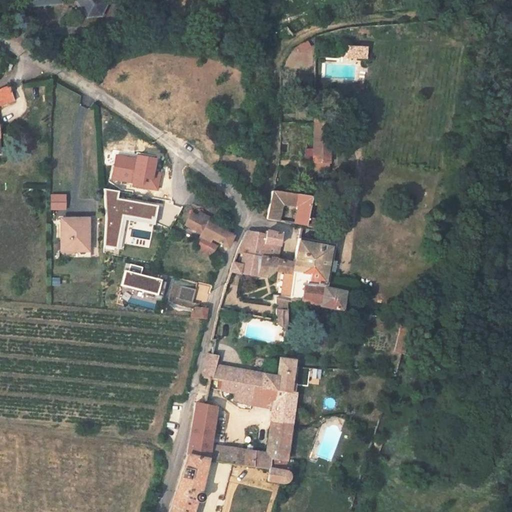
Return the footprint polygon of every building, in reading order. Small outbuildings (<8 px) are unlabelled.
[(62,5),(62,0),(73,0),(73,2),(86,16),(96,20),(107,12),(105,0),(30,0),(33,11),(62,5)] [(308,49),(321,43),(319,36),(305,42),(308,49)] [(364,58),(364,45),(344,45),(344,58),(364,58)] [(1,108),(17,101),(12,87),(0,91),(0,156),(4,156),(1,108)] [(330,166),(334,117),(317,116),(316,124),(310,198),(316,198),(317,191),(320,191),(323,166),(330,166)] [(157,191),(161,174),(154,173),(157,159),(139,156),(138,159),(117,155),(113,180),(133,183),(133,186),(157,191)] [(155,222),(158,206),(118,198),(118,191),(105,189),(107,219),(105,246),(117,248),(123,216),(155,222)] [(307,227),(309,203),(310,199),(271,194),(267,217),(268,219),(269,220),(286,224),(289,211),(294,211),(292,225),(299,226),(307,227)] [(66,209),(66,195),(52,195),(52,209),(66,209)] [(201,236),(206,223),(208,218),(198,213),(196,218),(189,215),(183,228),(201,236)] [(92,253),(91,219),(62,219),(62,253),(92,253)] [(233,235),(206,223),(201,236),(195,250),(207,255),(209,248),(206,245),(208,240),(228,248),(233,235)] [(278,250),(281,236),(266,234),(265,237),(264,247),(278,250)] [(277,261),(278,250),(264,247),(265,237),(247,235),(241,244),(256,247),(253,256),(277,261)] [(325,291),(327,275),(329,263),(332,246),(297,240),(294,264),(290,304),(296,305),(343,313),(345,294),(325,291)] [(253,256),(256,247),(241,244),(234,258),(241,259),(240,268),(232,266),(229,275),(248,278),(253,256)] [(290,304),(294,264),(277,261),(253,256),(248,278),(229,275),(218,310),(220,311),(236,315),(241,300),(262,306),(263,299),(265,288),(261,287),(262,279),(266,280),(268,273),(282,275),(279,291),(277,302),(290,304)] [(338,276),(340,264),(329,263),(327,275),(338,276)] [(162,280),(141,274),(143,267),(131,264),(129,272),(126,271),(122,285),(158,295),(162,280)] [(277,302),(279,291),(265,288),(263,299),(277,302)] [(293,327),(296,305),(290,304),(277,302),(275,325),(276,326),(293,327)] [(205,319),(205,309),(197,308),(195,317),(205,319)] [(289,387),(290,378),(292,364),(278,361),(275,377),(215,367),(217,357),(207,356),(202,380),(203,380),(220,383),(294,395),(296,388),(289,387)] [(282,475),(294,395),(220,383),(219,393),(234,396),(233,404),(272,410),(266,456),(256,455),(253,470),(268,472),(282,475)] [(210,446),(216,411),(205,409),(196,408),(188,456),(207,460),(207,462),(234,466),(236,451),(210,446)] [(253,470),(256,455),(244,453),(241,468),(253,470)] [(198,496),(207,462),(207,460),(188,456),(174,511),(194,511),(196,506),(197,504),(199,504),(200,504),(202,503),(202,501),(202,499),(201,498),(198,496)] [(288,484),(288,481),(288,479),(287,477),(286,476),(282,475),(268,472),(266,484),(278,487),(283,488),(285,486),(287,485),(288,484)]
